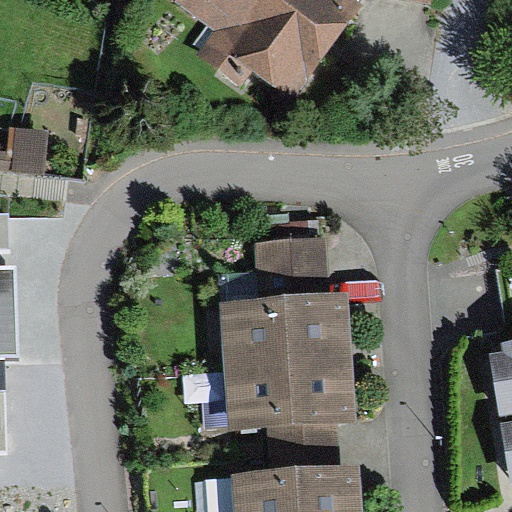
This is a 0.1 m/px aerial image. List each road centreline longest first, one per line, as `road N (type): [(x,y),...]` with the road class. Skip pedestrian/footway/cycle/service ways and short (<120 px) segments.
road 1 (residential): [(395,179),(204,173),(156,178),(119,201),(97,238),(87,290),(107,511)]
road 2 (residential): [(395,179),(419,511)]
